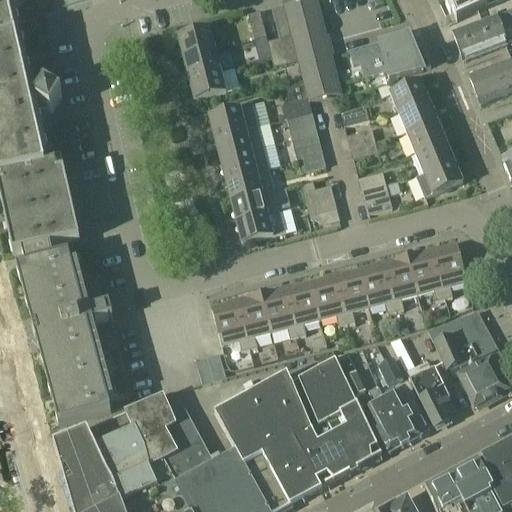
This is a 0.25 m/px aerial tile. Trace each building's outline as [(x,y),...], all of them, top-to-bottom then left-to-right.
[(95,333),(93,327),(109,323),(106,311),(90,315),(87,304),(94,302),(88,282),(76,285),(69,259),(53,263),(51,252),(80,245),(64,176),(58,178),(56,167),(45,170),(10,16),(12,9),(20,0),(0,0),(0,200),(13,260),(23,258),(25,270),(17,272),(36,344),(37,348),(51,401),(55,417),(59,430),(111,416),(96,360),(108,357),(103,337),(96,338),(95,333)] [(457,25),(488,11),(498,6),(495,0),(457,0),(445,6),(446,7),(451,17),(453,16),(457,25)] [(284,9),(292,39),(298,64),(309,105),(309,106),(340,98),(315,1),(284,9)] [(453,36),(458,51),(511,30),(511,15),(497,21),(497,20),(453,36)] [(248,19),(255,44),(267,41),(260,16),(248,19)] [(511,30),(458,51),(464,65),(508,49),(507,47),(511,45),(511,30)] [(183,62),(215,54),(209,32),(178,41),(183,62)] [(292,39),(279,42),(286,68),(298,64),(292,39)] [(369,69),(415,56),(408,39),(349,55),(353,69),(354,69),(355,73),(361,71),(362,76),(370,74),(369,69)] [(274,71),(286,68),(279,42),(268,45),(274,71)] [(215,54),(183,62),(189,84),(221,75),(215,54)] [(423,74),(415,56),(369,69),(370,74),(362,76),(361,71),(355,73),(357,81),(363,79),(364,83),(387,76),(389,84),(423,74)] [(511,63),(469,80),(474,92),(479,90),(480,93),(511,81),(509,77),(511,75),(511,63)] [(221,75),(189,84),(194,105),(226,97),(221,75)] [(511,97),(511,75),(509,77),(511,81),(480,93),(479,90),(474,92),(481,109),(511,97)] [(399,118),(429,106),(420,85),(390,98),(399,118)] [(36,102),(37,109),(38,108),(51,117),(62,99),(45,89),(36,102)] [(309,106),(309,105),(284,112),(287,124),(312,117),(309,106)] [(429,106),(399,118),(407,139),(437,126),(429,106)] [(209,120),(214,142),(246,134),(258,131),(252,109),(209,120)] [(369,125),(366,113),(341,119),(344,131),(369,125)] [(292,145),(317,138),(312,117),(287,124),(292,145)] [(437,126),(407,139),(415,159),(446,146),(437,126)] [(214,142),(220,163),(251,155),(246,134),(214,142)] [(347,141),(350,153),(375,147),(372,134),(347,141)] [(292,145),(298,166),(323,160),(317,138),(292,145)] [(446,146),(415,159),(424,179),(454,167),(446,146)] [(378,158),(375,147),(350,153),(353,164),(378,158)] [(257,177),(251,155),(220,163),(225,185),(257,177)] [(509,180),(511,179),(511,159),(502,164),(509,180)] [(323,160),(298,166),(301,178),(326,171),(323,160)] [(454,167),(424,179),(416,182),(425,203),(463,187),(454,167)] [(225,185),(231,206),(262,198),(257,177),(225,185)] [(358,183),(361,195),(386,189),(383,177),(358,183)] [(392,213),(386,189),(361,195),(367,220),(392,213)] [(305,197),(309,209),(334,202),(331,190),(305,197)] [(231,206),(236,227),(268,219),(262,198),(231,206)] [(334,202),(309,209),(312,220),(337,214),(334,202)] [(280,216),(268,219),(236,227),(242,249),(285,238),(280,216)] [(457,248),(432,255),(444,304),(452,302),(450,292),(467,288),(457,248)] [(437,306),(444,304),(432,255),(407,261),(417,300),(434,296),(437,306)] [(407,261),(383,267),(396,317),(404,314),(401,305),(417,300),(407,261)] [(388,319),(396,317),(383,267),(359,273),(369,313),(385,309),(388,319)] [(359,273),(334,280),(347,329),(355,327),(352,317),(369,313),(359,273)] [(339,331),(347,329),(334,280),(310,286),(320,325),(336,321),(339,331)] [(310,286),(285,292),(298,342),(306,340),(303,330),(320,325),(310,286)] [(285,292),(261,298),(271,338),(288,334),(290,344),(298,342),(285,292)] [(261,298),(236,305),(249,354),(257,352),(255,342),(271,338),(261,298)] [(241,356),(249,354),(236,305),(211,311),(222,351),(239,346),(241,356)] [(477,317),(451,328),(491,403),(509,393),(491,361),(499,357),(477,317)] [(457,379),(474,412),(491,403),(451,328),(430,336),(442,366),(447,375),(455,370),(458,378),(457,379)] [(226,383),(220,359),(196,365),(203,390),(226,383)] [(312,433),(295,442),(322,493),(382,461),(361,417),(336,362),(291,386),(312,433)] [(415,395),(410,385),(408,380),(403,382),(394,363),(379,371),(388,390),(397,386),(404,401),(415,395)] [(427,365),(414,372),(406,376),(408,380),(410,385),(432,374),(427,365)] [(342,374),(355,401),(365,396),(351,369),(342,374)] [(410,385),(415,395),(420,404),(434,433),(449,425),(447,420),(455,416),(448,403),(450,403),(445,391),(444,392),(435,373),(410,385)] [(312,433),(291,386),(287,377),(215,417),(235,455),(248,478),(267,467),(291,510),(322,493),(295,442),(312,433)] [(389,457),(408,448),(422,440),(419,436),(428,432),(414,404),(405,409),(398,397),(393,400),(391,396),(383,400),(378,392),(369,397),(375,409),(366,414),(389,457)] [(248,478),(235,455),(222,462),(220,458),(211,463),(213,467),(213,468),(180,407),(168,413),(163,400),(126,416),(53,446),(71,511),(287,511),(291,510),(267,467),(248,478)] [(511,511),(511,461),(505,449),(483,461),(494,481),(488,484),(503,511),(511,511)] [(483,461),(447,480),(464,511),(503,511),(488,484),(494,481),(483,461)] [(464,511),(447,480),(425,491),(434,511),(464,511)] [(388,511),(412,511),(407,502),(388,511)]
